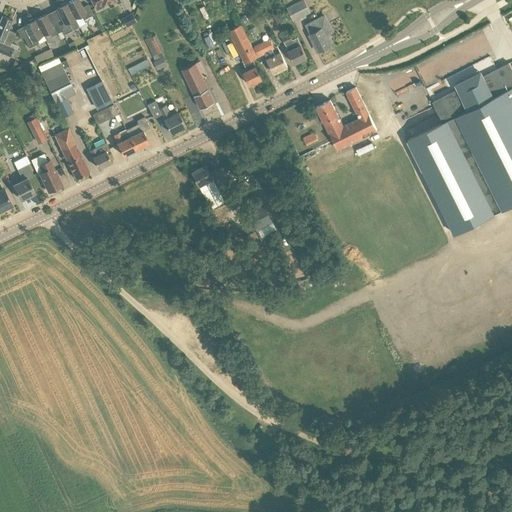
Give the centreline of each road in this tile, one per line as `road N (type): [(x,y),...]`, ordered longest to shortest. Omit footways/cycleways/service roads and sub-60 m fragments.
road 1 (unclassified): [(42,212),(248,405),(352,449)]
road 2 (secondary): [(42,212),(334,69)]
road 3 (secondary): [(334,69),(436,31),(475,0)]
road 4 (secondary): [(462,0),(334,69)]
